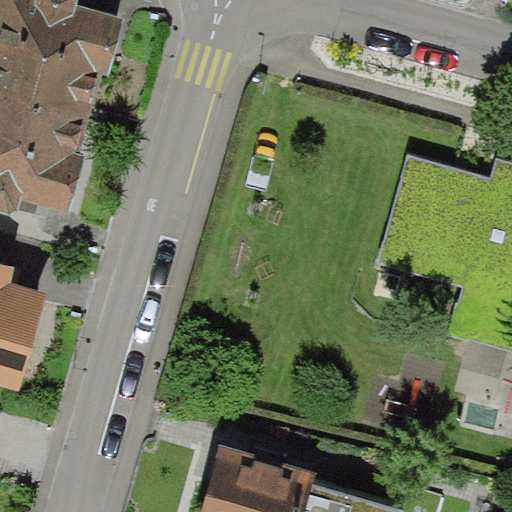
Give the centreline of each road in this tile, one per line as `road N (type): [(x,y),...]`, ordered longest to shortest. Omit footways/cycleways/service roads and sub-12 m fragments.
road 1 (residential): [(210,0),(69,511)]
road 2 (residential): [(324,0),(511,56)]
